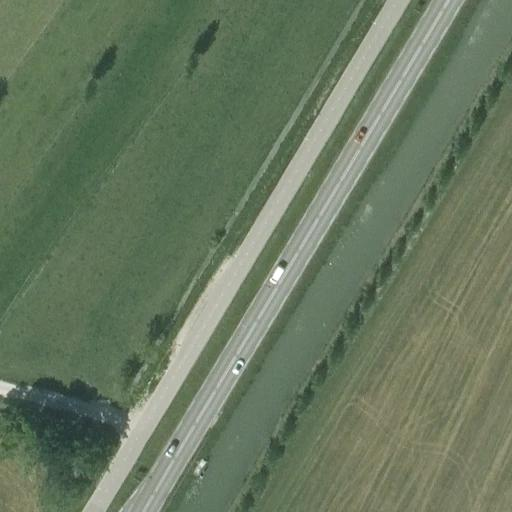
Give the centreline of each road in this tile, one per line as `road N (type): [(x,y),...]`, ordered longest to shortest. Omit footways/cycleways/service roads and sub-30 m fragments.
road 1 (unclassified): [(94,511),(398,0)]
road 2 (primary): [(142,511),(444,0)]
road 3 (track): [(141,432),(0,390)]
